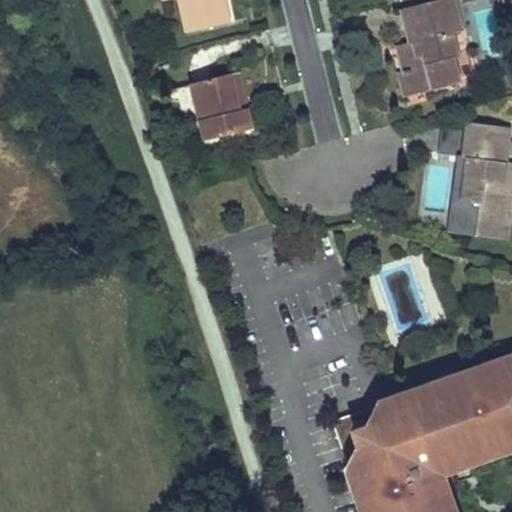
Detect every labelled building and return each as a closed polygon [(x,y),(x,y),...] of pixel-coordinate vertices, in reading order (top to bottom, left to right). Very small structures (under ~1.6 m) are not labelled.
[(179,0),(186,32),(229,22),(223,0),(179,0)] [(416,44),(417,49),(418,54),(405,57),(409,72),(416,96),(463,83),(455,60),(460,58),(453,35),(463,31),(455,0),(440,0),(403,11),(411,45),(416,44)] [(398,49),(403,73),(409,72),(405,57),(418,54),(417,49),(416,44),(411,45),(398,49)] [(476,79),(470,55),(460,58),(455,60),(463,83),(476,79)] [(409,72),(403,73),(398,74),(404,99),(416,96),(409,72)] [(246,111),(237,75),(229,77),(238,113),(246,111)] [(251,131),(248,121),(246,111),(238,113),(229,77),(190,86),(204,142),(251,131)] [(468,122),(462,158),(466,159),(463,178),(459,199),(478,203),(477,213),(497,215),(505,164),(510,129),(468,122)] [(441,153),(461,155),(463,129),(443,128),(441,153)] [(463,178),(466,159),(462,158),(456,157),(453,176),(463,178)] [(504,217),(511,170),(511,165),(505,164),(497,215),(504,217)] [(478,203),(459,199),(458,210),(477,213),(478,203)] [(511,361),(482,373),(481,370),(454,379),(455,382),(424,393),(423,391),(405,397),(406,400),(394,404),(393,401),(335,422),(354,477),(357,476),(364,495),(361,496),(366,511),(450,511),(439,480),(436,470),(446,466),(473,457),(496,448),(504,445),(511,442),(511,361)]
